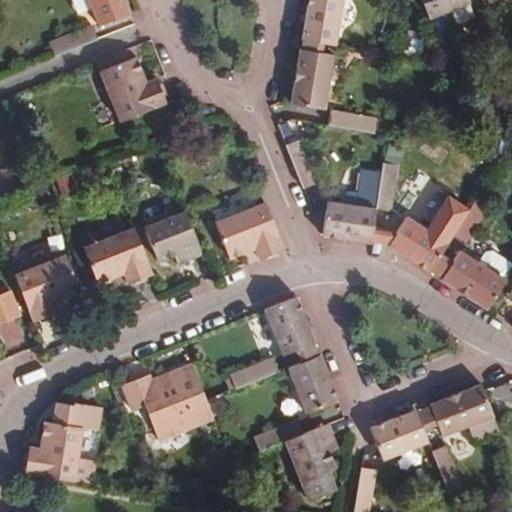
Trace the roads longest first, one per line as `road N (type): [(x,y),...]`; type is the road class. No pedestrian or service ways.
road 1 (residential): [(317,272),(283,277),(76,357),(37,385),(0,440)]
road 2 (residential): [(511,346),(403,285),(363,272),(317,272)]
road 3 (residential): [(0,87),(166,22)]
road 4 (residential): [(248,114),(317,272)]
road 5 (residential): [(166,22),(188,75),(248,114)]
